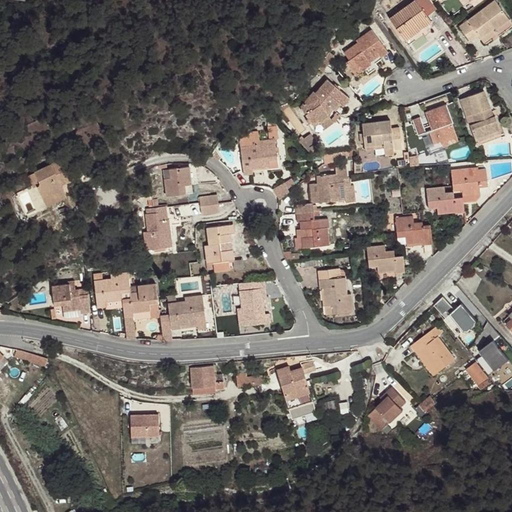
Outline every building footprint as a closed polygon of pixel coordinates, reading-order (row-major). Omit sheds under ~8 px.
[(427,16),(415,0),(390,19),(403,37),(409,33),(411,36),(431,21),(427,16)] [(437,9),(430,0),(415,0),(427,16),(437,9)] [(469,41),(478,35),(480,38),(493,28),(495,31),(509,20),(495,0),(459,27),(469,41)] [(431,21),(411,36),(409,33),(403,37),(408,46),(416,40),(424,35),(425,36),(429,33),(429,32),(427,30),(434,25),(431,21)] [(495,31),(493,28),(480,38),(483,42),(496,32),(495,31)] [(388,52),(372,30),(356,41),(358,43),(344,53),(349,60),(346,62),(353,73),(361,67),(363,70),(371,64),(368,60),(377,53),(380,56),(381,57),(388,52)] [(340,45),(336,41),(331,46),(336,50),(340,45)] [(380,56),(377,53),(368,60),(370,63),(380,56)] [(318,70),(323,72),(330,61),(326,58),(318,70)] [(342,106),(349,98),(328,80),(316,93),(314,92),(301,107),(312,123),(318,119),(320,122),(329,116),(326,112),(330,107),(333,109),(339,103),(341,105),(342,106)] [(490,108),(483,91),(461,99),(467,116),(472,114),(475,124),(470,125),(475,139),(500,130),(495,116),(493,117),(491,118),(488,109),(490,108)] [(457,137),(452,122),(453,122),(446,104),(425,112),(431,129),(429,130),(435,146),(457,137)] [(333,122),(340,114),(337,112),(334,115),(331,119),(333,122)] [(324,129),(333,122),(331,119),(329,116),(320,122),(324,129)] [(426,131),(420,117),(412,120),(417,135),(426,131)] [(400,132),(392,133),(391,128),(391,120),(362,123),(364,146),(384,144),(384,147),(393,146),(393,149),(402,148),(400,132)] [(240,141),(244,174),(253,173),(252,168),(270,166),(269,160),(277,159),(275,140),(279,139),(277,126),(269,127),(270,140),(260,141),(259,132),(252,133),(240,141)] [(500,130),(475,139),(477,143),(502,134),(501,133),(501,132),(500,130)] [(431,148),(426,131),(417,135),(423,151),(431,148)] [(318,143),(311,133),(304,138),(309,147),(316,143),(317,143),(318,143)] [(436,148),(458,140),(457,137),(435,146),(436,148)] [(320,147),(318,144),(317,143),(316,143),(310,147),(313,151),(316,149),(320,147)] [(384,144),(364,146),(365,149),(374,148),(375,155),(385,153),(384,147),(384,144)] [(393,146),(384,147),(385,153),(385,155),(394,154),(393,149),(393,146)] [(220,156),(213,148),(210,155),(212,156),(215,157),(216,158),(217,159),(218,160),(220,156)] [(342,156),(354,155),(354,149),(353,149),(323,153),(324,159),(324,163),(342,159),(342,156)] [(79,176),(69,156),(34,172),(35,173),(40,185),(37,186),(47,206),(67,196),(61,185),(79,176)] [(191,185),(189,167),(169,169),(171,178),(164,179),(167,196),(186,194),(185,186),(191,185)] [(488,186),(486,169),(478,170),(477,167),(469,168),(469,169),(451,171),(453,190),(462,190),(463,196),(480,194),(479,187),(488,186)] [(40,185),(35,173),(28,176),(33,188),(40,185)] [(345,185),(343,173),(317,176),(318,183),(320,202),(354,198),(353,184),(345,185)] [(288,193),(289,192),(287,188),(285,184),(284,183),(272,189),(274,190),(275,191),(277,192),(278,194),(278,195),(278,197),(279,199),(288,193)] [(320,202),(318,183),(309,184),(311,203),(312,203),(320,202)] [(463,202),(463,198),(454,198),(453,192),(445,193),(444,187),(426,189),(428,208),(437,208),(438,214),(454,212),(454,213),(464,212),(463,202)] [(219,212),(217,195),(200,197),(202,214),(219,212)] [(48,208),(68,199),(68,198),(67,196),(47,206),(48,208)] [(313,211),(312,203),(311,203),(295,205),(296,214),(313,211)] [(329,228),(328,219),(314,220),(313,211),(296,214),(297,222),(299,222),(300,222),(301,229),(312,228),(314,236),(302,238),(303,248),(329,245),(327,228),(329,228)] [(167,220),(166,212),(159,213),(160,221),(167,220)] [(171,236),(170,228),(169,219),(167,220),(160,221),(159,213),(158,213),(146,214),(148,231),(144,231),(146,250),(154,248),(165,247),(172,246),(171,236)] [(432,243),(430,225),(423,225),(422,222),(414,223),(413,216),(396,218),(397,237),(406,236),(406,243),(424,241),(424,244),(432,243)] [(232,241),(231,234),(234,233),(233,224),(207,228),(209,245),(205,245),(207,263),(213,262),(214,269),(214,271),(230,269),(229,260),(234,259),(233,249),(220,251),(220,243),(232,241)] [(314,236),(312,228),(301,229),(297,230),(298,237),(298,238),(302,238),(314,236)] [(303,248),(302,238),(298,238),(298,237),(295,238),(296,249),(303,248)] [(233,249),(232,241),(220,243),(220,251),(233,249)] [(405,272),(403,256),(394,257),(394,250),(385,251),(385,245),(367,247),(369,267),(377,266),(378,272),(395,271),(396,273),(405,272)] [(347,294),(345,277),(341,277),(340,268),(328,269),(325,270),(318,271),(320,289),(321,289),(324,288),(326,305),(333,305),(333,314),(353,312),(351,294),(347,294)] [(102,273),(94,274),(97,308),(107,307),(106,301),(123,300),(123,299),(122,293),(131,291),(128,273),(111,275),(111,279),(108,279),(103,279),(102,273)] [(173,282),(173,275),(162,276),(163,283),(173,282)] [(264,314),(262,298),(266,297),(264,280),(251,282),(252,289),(240,291),(242,307),(238,308),(240,326),(266,323),(266,322),(267,323),(271,322),(269,313),(264,314)] [(87,288),(76,290),(74,281),(67,282),(67,284),(52,286),(54,306),(62,305),(63,312),(81,310),(82,313),(90,312),(88,295),(87,288)] [(158,303),(156,284),(138,286),(139,292),(130,293),(131,298),(123,299),(123,300),(124,307),(125,317),(133,316),(133,313),(150,311),(149,304),(158,303)] [(176,302),(175,294),(167,295),(168,303),(176,302)] [(205,315),(203,295),(185,297),(185,301),(176,302),(168,303),(171,330),(181,328),(181,325),(198,323),(197,316),(205,315)] [(455,309),(443,296),(434,305),(446,318),(455,309)] [(272,313),(271,303),(267,304),(266,297),(262,298),(264,314),(269,313),(272,313)] [(107,307),(107,309),(124,307),(123,300),(106,301),(107,307)] [(107,309),(107,307),(97,308),(98,318),(108,317),(107,309)] [(151,317),(150,311),(133,313),(133,316),(133,319),(151,317)] [(133,319),(133,316),(125,317),(127,338),(136,339),(133,319)] [(442,333),(437,326),(412,345),(417,352),(421,349),(437,373),(455,359),(438,336),(442,333)] [(487,338),(494,332),(491,328),(484,335),(487,338)] [(511,359),(511,352),(494,332),(487,338),(486,339),(490,344),(484,349),(495,361),(501,356),(507,364),(511,359)] [(437,373),(421,349),(417,352),(433,376),(437,373)] [(22,350),(16,350),(14,357),(45,366),(48,359),(22,350)] [(492,377),(507,364),(501,356),(495,361),(485,370),(492,377)] [(313,402),(305,374),(316,370),(313,361),(301,365),(300,362),(277,370),(289,409),(313,402)] [(491,383),(476,362),(467,369),(482,389),(491,383)] [(223,381),(222,374),(215,374),(214,365),(191,367),(193,394),(216,392),(216,388),(224,388),(223,381)] [(247,378),(237,379),(237,387),(263,384),(262,376),(247,378)] [(406,402),(392,387),(380,398),(383,401),(376,408),(390,423),(403,411),(400,408),(406,402)] [(430,395),(418,405),(424,412),(435,402),(432,398),(430,395)] [(390,423),(376,408),(368,415),(382,430),(390,423)] [(158,436),(157,413),(129,414),(130,437),(158,436)]
